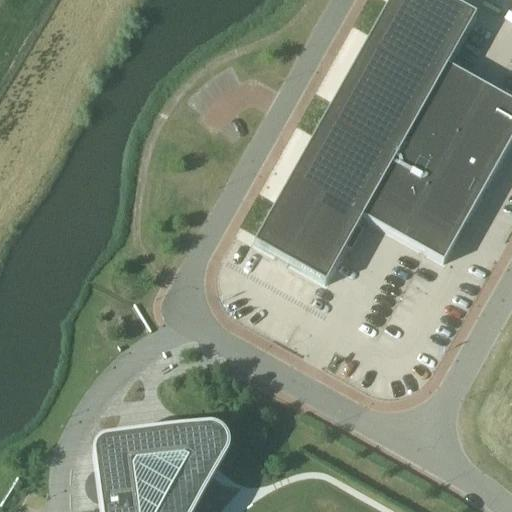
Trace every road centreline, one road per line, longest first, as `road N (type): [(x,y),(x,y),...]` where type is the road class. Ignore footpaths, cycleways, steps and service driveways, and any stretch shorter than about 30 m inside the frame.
road 1 (unclassified): [(418,452),(189,320),(181,302),(344,0)]
road 2 (unclassified): [(418,452),(511,284)]
